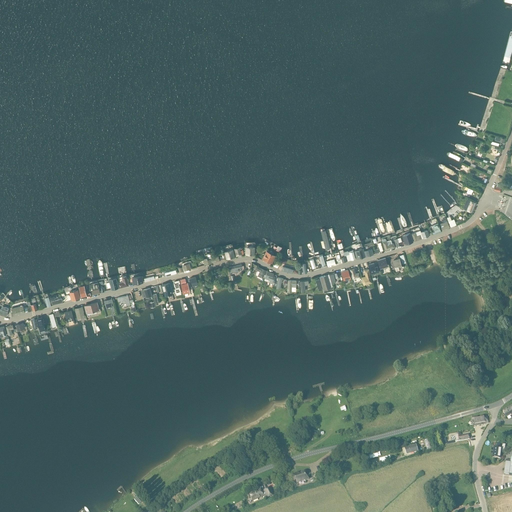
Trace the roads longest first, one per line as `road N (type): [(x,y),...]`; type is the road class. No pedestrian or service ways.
road 1 (residential): [(484,199),(470,221),(439,236),(303,276),(242,259),(0,320)]
road 2 (tertiary): [(187,511),(278,463),(494,405)]
